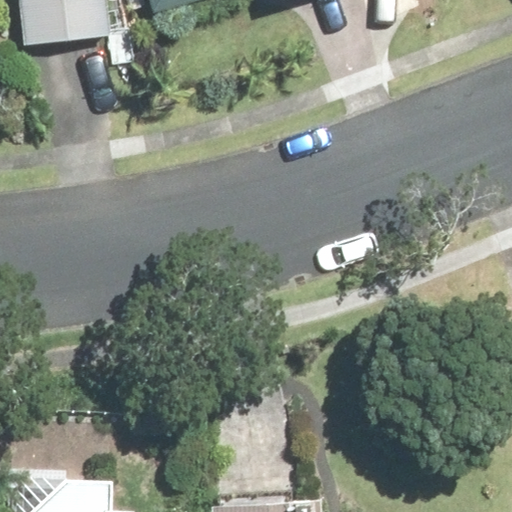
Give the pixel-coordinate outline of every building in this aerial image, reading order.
[(0,0),(0,100),(10,101),(12,0),(0,0)] [(134,0),(31,0),(35,46),(137,39),(134,0)] [(161,0),(164,11),(203,0),(161,0)] [(137,511),(138,498),(102,499),(107,471),(63,467),(20,511),(137,511)] [(332,511),(331,481),(213,487),(214,511),(332,511)]
